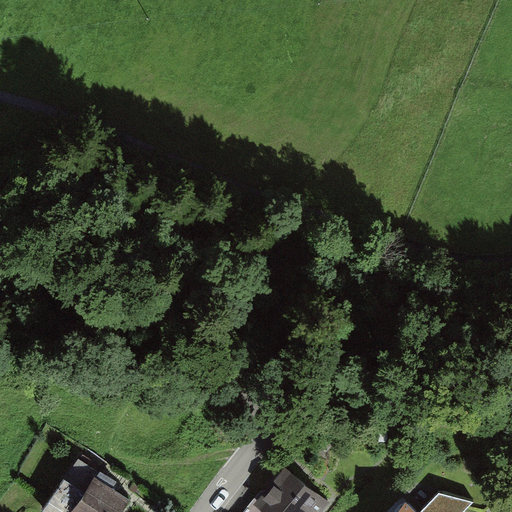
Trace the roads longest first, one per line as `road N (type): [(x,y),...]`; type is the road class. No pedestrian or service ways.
road 1 (track): [(0,99),(51,111),(370,237),(511,265)]
road 2 (residential): [(292,402),(193,511)]
